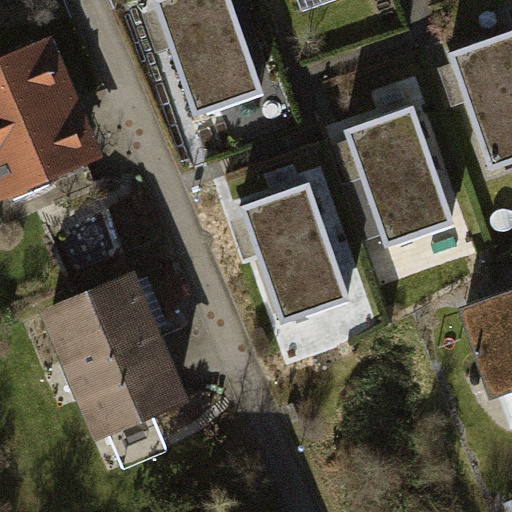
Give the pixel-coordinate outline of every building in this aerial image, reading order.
[(266,95),(232,0),(155,0),(154,1),(195,119),(266,95)] [(511,38),(450,59),(491,176),(511,168),(511,38)] [(52,40),(0,61),(0,204),(103,162),(52,40)] [(415,107),(346,131),(386,248),(455,225),(415,107)] [(310,184),(240,208),(280,324),(350,300),(310,184)] [(135,277),(40,316),(96,448),(190,409),(135,277)] [(511,295),(460,314),(492,405),(511,398),(511,295)]
